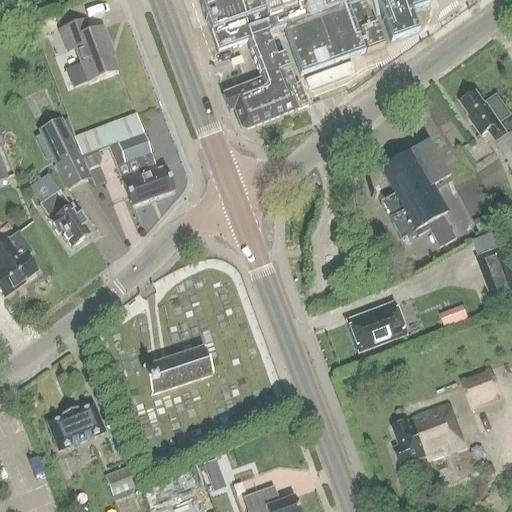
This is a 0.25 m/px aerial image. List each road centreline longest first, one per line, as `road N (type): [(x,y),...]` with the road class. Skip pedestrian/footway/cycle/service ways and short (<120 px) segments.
road 1 (tertiary): [(233,203),(511,3)]
road 2 (secondary): [(352,511),(233,203)]
road 3 (tertiary): [(0,374),(149,263),(172,234),(233,203)]
road 4 (secondary): [(233,203),(159,0)]
